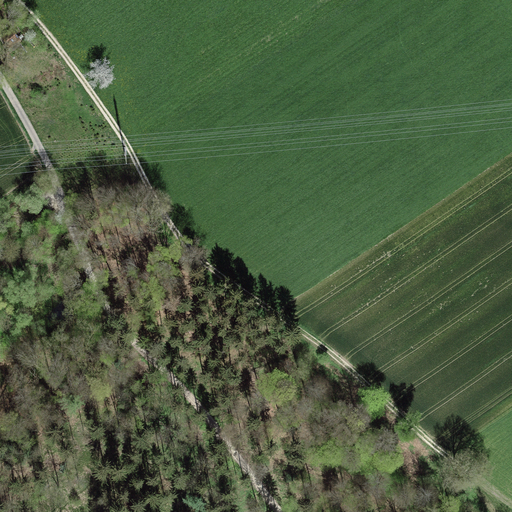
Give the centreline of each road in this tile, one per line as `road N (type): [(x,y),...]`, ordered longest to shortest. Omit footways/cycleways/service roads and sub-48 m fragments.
road 1 (track): [(14,0),(81,79),(222,282),(428,433),(493,511)]
road 2 (track): [(281,511),(199,405),(141,354),(101,304),(50,168),(0,77)]
